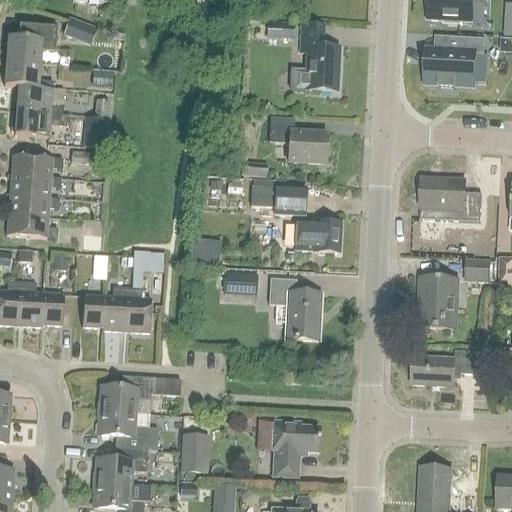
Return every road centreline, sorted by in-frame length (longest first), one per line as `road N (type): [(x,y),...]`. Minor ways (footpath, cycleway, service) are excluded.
road 1 (tertiary): [(370,425),(383,136)]
road 2 (residential): [(189,372),(67,365),(39,380)]
road 3 (residential): [(511,429),(370,425)]
road 4 (tertiary): [(383,136),(390,0)]
road 5 (residential): [(47,511),(52,405),(39,380)]
road 6 (residential): [(383,136),(511,143)]
